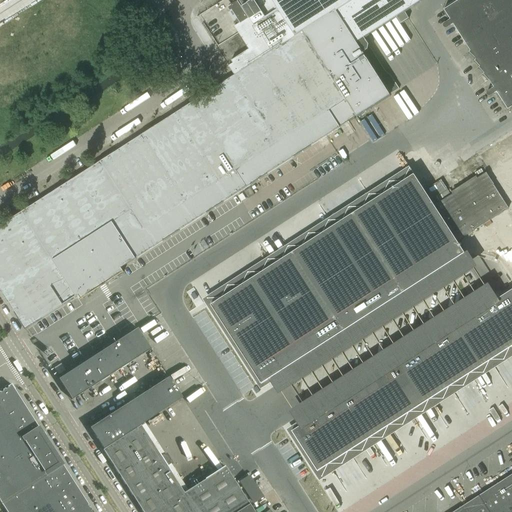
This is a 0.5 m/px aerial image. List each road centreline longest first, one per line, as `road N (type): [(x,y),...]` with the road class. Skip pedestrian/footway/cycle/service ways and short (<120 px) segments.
road 1 (unclassified): [(0,197),(176,87),(191,67),(192,46),(169,8)]
road 2 (tertiary): [(125,511),(22,352)]
road 3 (tertiary): [(12,359),(110,511)]
